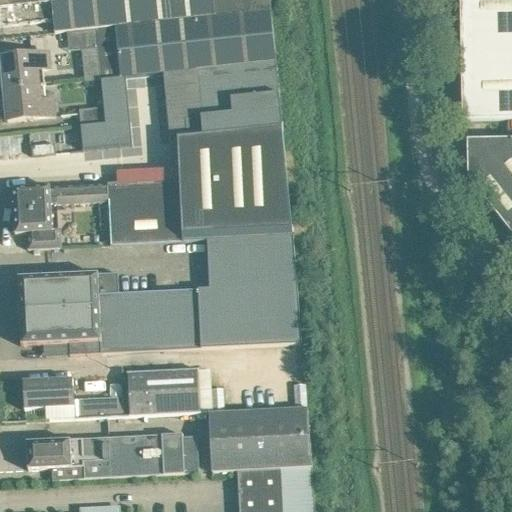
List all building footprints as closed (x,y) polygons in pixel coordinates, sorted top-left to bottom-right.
[(50,0),(0,0),(0,28),(53,23),(50,0)] [(50,0),(53,23),(54,35),(67,34),(96,31),(115,28),(271,13),(269,0),(50,0)] [(511,0),(459,0),(461,122),(469,122),(511,121),(511,0)] [(271,13),(115,28),(96,31),(98,46),(101,82),(126,79),(163,75),(276,64),(271,13)] [(85,84),(101,82),(98,46),(81,48),(85,84)] [(48,55),(21,58),(1,60),(4,92),(39,88),(37,73),(50,71),(48,55)] [(281,124),(276,64),(163,75),(169,135),(281,124)] [(106,126),(81,128),(83,153),(132,147),(126,79),(101,82),(104,109),(106,126)] [(41,104),(39,88),(4,92),(7,124),(55,119),(53,103),(41,104)] [(104,109),(79,112),(81,128),(106,126),(104,109)] [(119,185),(108,186),(109,204),(111,248),(131,247),(207,243),(293,238),(290,200),(281,124),(169,135),(172,171),(119,173),(119,185)] [(511,237),(511,147),(507,142),(467,142),(468,181),(511,237)] [(12,191),(13,202),(15,202),(16,213),(14,213),(15,236),(27,236),(28,252),(61,250),(61,233),(52,233),(51,207),(109,204),(108,186),(50,189),(12,191)] [(99,298),(102,356),(302,347),(293,238),(207,243),(210,291),(119,295),(119,297),(99,298)] [(21,348),(69,346),(70,358),(102,356),(99,298),(119,297),(118,275),(18,280),(21,348)] [(201,415),(199,372),(127,375),(129,419),(201,415)] [(75,422),(73,381),(35,383),(36,391),(24,391),(25,412),(49,411),(49,423),(75,422)] [(79,401),(74,402),(75,421),(80,421),(124,418),(123,399),(79,401)] [(308,410),(209,415),(212,475),(238,474),(312,470),(313,470),(308,410)] [(183,436),(82,441),(84,481),(199,476),(198,438),(183,439),(183,436)] [(53,483),(69,482),(84,481),(82,441),(27,444),(28,472),(52,471),(53,483)] [(315,511),(312,470),(238,474),(239,511),(315,511)]
